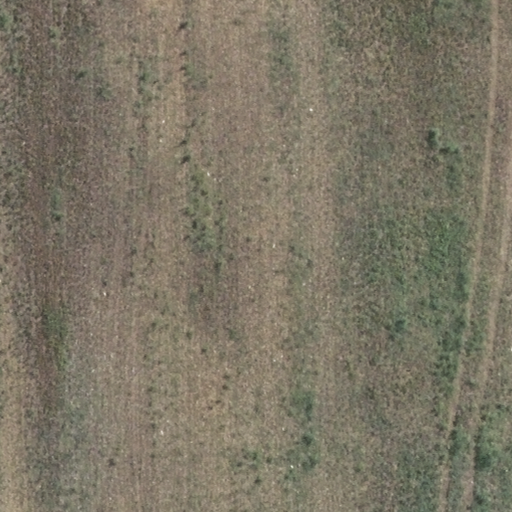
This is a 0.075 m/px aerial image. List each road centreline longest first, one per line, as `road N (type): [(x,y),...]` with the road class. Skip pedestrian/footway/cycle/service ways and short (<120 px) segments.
road 1 (track): [(333,511),(313,0)]
road 2 (track): [(126,0),(140,511)]
road 3 (track): [(138,444),(330,442)]
